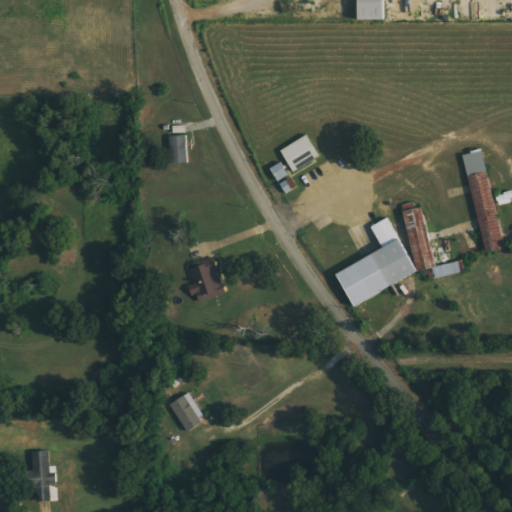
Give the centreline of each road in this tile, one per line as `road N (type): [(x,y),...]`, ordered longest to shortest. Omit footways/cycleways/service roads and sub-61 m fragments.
road 1 (tertiary): [(491,511),(292,258),(232,142),(175,0)]
road 2 (track): [(511,357),(381,366)]
